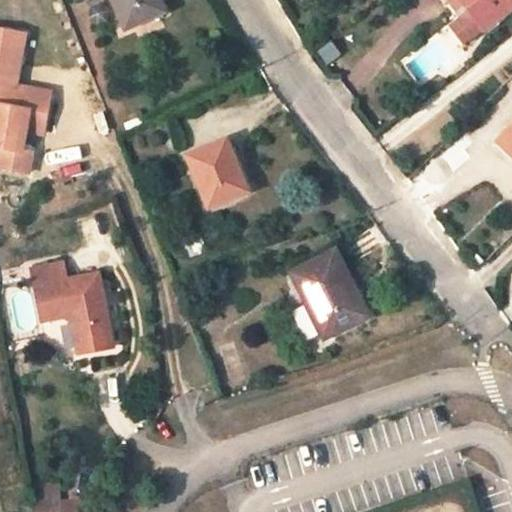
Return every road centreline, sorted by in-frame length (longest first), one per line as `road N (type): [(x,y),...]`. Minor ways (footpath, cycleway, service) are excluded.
road 1 (residential): [(482,318),(241,0)]
road 2 (residential): [(158,511),(202,461),(435,383),(479,382),(511,398)]
